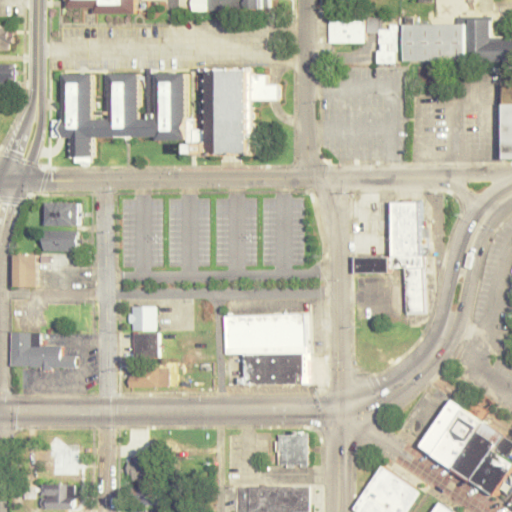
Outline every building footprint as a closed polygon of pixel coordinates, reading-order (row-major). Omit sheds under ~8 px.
[(69,0),(69,7),(97,7),(96,13),(138,13),(138,0),(69,0)] [(194,0),(195,10),(240,10),(240,0),(194,0)] [(331,42),(366,42),(366,32),(380,32),(380,62),(400,62),(400,26),(384,26),(384,17),(331,18),(331,42)] [(511,61),(511,40),(511,41),(511,37),(494,37),(493,18),(473,18),(473,62),(511,61)] [(469,23),(408,23),(408,61),(469,61),(469,23)] [(0,49),(14,49),(14,24),(0,24),(0,49)] [(17,63),(0,63),(0,86),(17,86),(17,63)] [(255,154),(255,99),(281,100),(281,84),(272,84),(268,74),(257,74),(255,69),(208,68),(203,119),(189,119),(190,73),(160,73),(159,112),(144,118),(143,118),(143,74),(113,73),(113,118),(95,118),(96,74),(66,74),(66,118),(55,122),(55,137),(74,137),(73,157),(96,157),(96,137),(189,138),(189,153),(255,154)] [(511,81),(501,82),(502,159),(511,158),(511,81)] [(425,312),(422,201),(393,202),(395,255),(354,257),(355,273),(391,272),(391,269),(404,269),(406,313),(425,312)] [(50,225),(83,225),(83,202),(50,202),(50,225)] [(81,230),(53,230),(53,250),(81,250),(81,230)] [(17,285),(40,285),(40,255),(17,255),(17,285)] [(157,306),(131,306),(131,329),(157,329),(157,306)] [(227,353),(247,353),(247,375),(241,375),(241,384),(309,384),(309,314),(227,314),(227,353)] [(13,331),(42,332),(42,343),(41,343),(41,345),(62,345),(63,353),(64,354),(65,355),(76,355),(76,367),(52,366),(52,369),(43,369),(41,367),(12,365),(13,331)] [(160,332),(134,332),(134,354),(160,354),(160,332)] [(130,386),(170,386),(170,368),(130,368),(130,386)] [(511,438),(454,400),(423,446),(497,494),(511,471),(511,459),(508,457),(511,451),(511,438)] [(309,465),(309,433),(276,433),(276,465),(309,465)] [(160,479),(160,460),(130,460),(130,479),(160,479)] [(384,465),(356,509),(360,511),(411,511),(424,493),(384,465)] [(44,506),(77,506),(77,483),(44,483),(44,506)] [(312,511),(312,485),(238,485),(238,511),(312,511)] [(133,504),(169,504),(169,488),(133,488),(133,504)] [(459,511),(443,502),(436,511),(459,511)]
